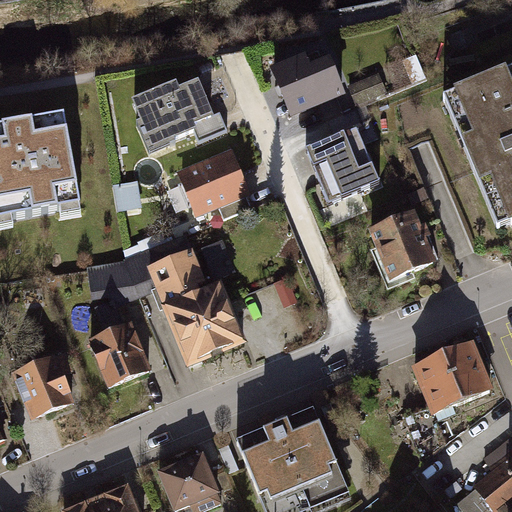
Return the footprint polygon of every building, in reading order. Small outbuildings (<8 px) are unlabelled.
[(323,49),(268,72),(288,120),(343,97),(323,49)] [(511,70),(441,99),(495,230),(511,223),(511,70)] [(379,75),(348,88),(356,107),(387,94),(379,75)] [(182,89),(179,82),(134,102),(143,123),(140,124),(152,153),(190,137),(194,146),(224,133),(201,80),(182,89)] [(63,121),(0,132),(0,222),(80,208),(63,121)] [(358,133),(305,154),(327,207),(379,186),(358,133)] [(234,151),(178,174),(197,219),(253,196),(234,151)] [(140,183),(120,185),(121,209),(142,207),(140,183)] [(412,213),(369,232),(391,282),(434,263),(412,213)] [(194,252),(150,270),(190,368),(248,345),(223,284),(210,290),(194,252)] [(93,297),(122,295),(120,264),(91,265),(93,297)] [(134,321),(89,341),(108,385),(153,365),(134,321)] [(477,338),(413,369),(432,409),(496,378),(477,338)] [(57,353),(8,376),(28,420),(77,398),(57,353)] [(0,406),(0,441),(12,436),(0,406)] [(316,412),(237,444),(264,511),(322,511),(353,497),(316,412)] [(203,451),(155,469),(170,508),(218,490),(203,451)] [(511,511),(511,453),(472,486),(493,511),(511,511)] [(140,511),(127,482),(62,511),(140,511)]
